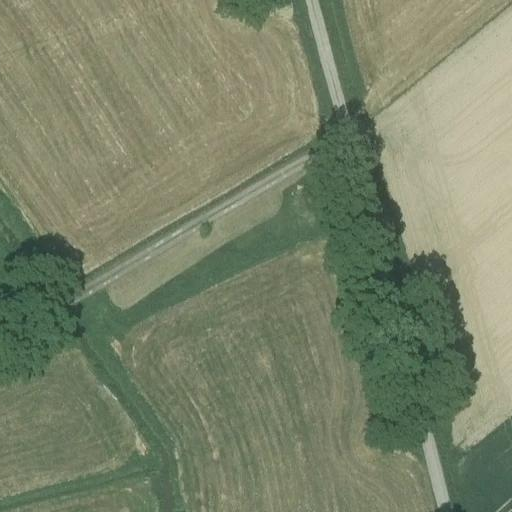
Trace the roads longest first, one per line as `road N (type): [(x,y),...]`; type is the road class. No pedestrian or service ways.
road 1 (track): [(0,341),(50,306),(359,140)]
road 2 (track): [(452,511),(359,140)]
road 3 (track): [(359,140),(323,0)]
